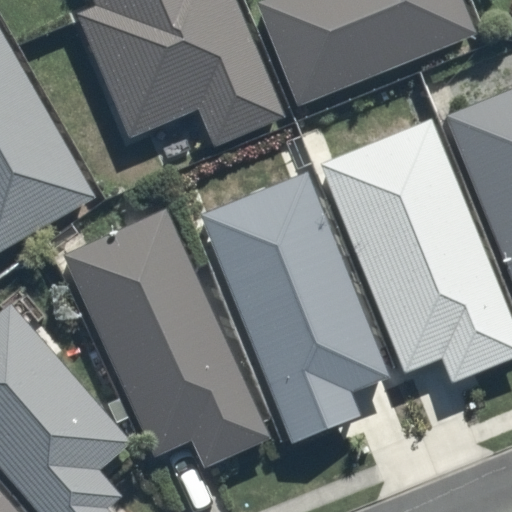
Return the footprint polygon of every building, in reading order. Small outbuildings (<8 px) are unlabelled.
[(62,0),(128,141),(191,111),(211,154),(292,117),(237,0),(62,0)] [(256,0),(297,105),(475,36),(461,0),(256,0)] [(0,252),(98,195),(0,25),(0,252)] [(511,83),(444,110),(511,286),(511,83)] [(314,155),(401,374),(439,359),(448,382),(511,356),(511,310),(432,109),(314,155)] [(352,390),(395,372),(308,174),(194,224),(290,442),(361,411),(352,390)] [(58,265),(149,458),(186,440),(200,468),(274,433),(170,212),(58,265)] [(97,470),(128,443),(6,305),(0,310),(0,472),(35,511),(110,511),(106,507),(119,495),(97,470)] [(20,511),(0,489),(0,511),(20,511)]
